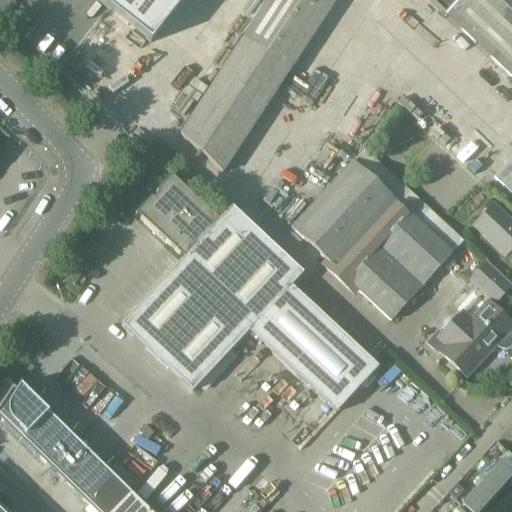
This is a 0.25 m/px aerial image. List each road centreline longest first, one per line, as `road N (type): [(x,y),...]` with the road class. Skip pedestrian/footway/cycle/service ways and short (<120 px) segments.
road 1 (unclassified): [(0,299),(74,181),(65,148),(0,80)]
road 2 (unclassified): [(419,511),(511,412)]
